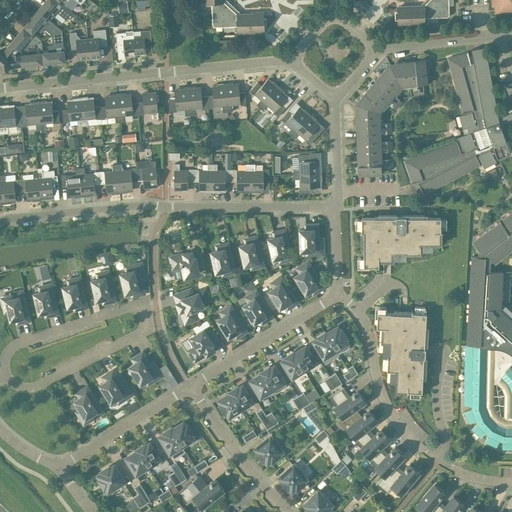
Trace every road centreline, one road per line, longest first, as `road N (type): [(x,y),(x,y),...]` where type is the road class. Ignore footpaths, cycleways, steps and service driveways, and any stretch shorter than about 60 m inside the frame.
road 1 (residential): [(0,223),(165,208),(334,208)]
road 2 (residential): [(5,375),(20,389),(36,388),(134,337),(143,318),(124,307),(15,346),(3,368)]
road 3 (residential): [(442,345),(435,396),(443,441),(435,460),(392,418),(375,383),(362,318),(336,294)]
road 4 (residential): [(0,87),(291,60)]
road 5 (residential): [(336,294),(185,388)]
road 6 (residential): [(287,511),(185,388)]
road 7 (residential): [(185,388),(57,467)]
road 8 (residential): [(511,34),(377,52)]
